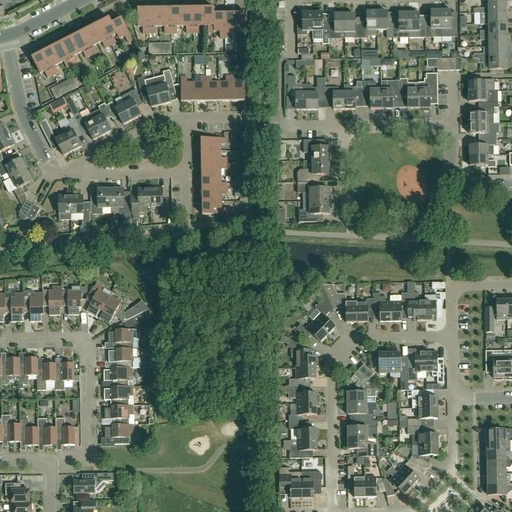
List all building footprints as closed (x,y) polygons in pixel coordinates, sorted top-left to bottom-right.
[(476,14),(506,13),(506,2),(497,2),(496,0),(483,0),(484,2),(488,2),(489,9),(476,9),(476,14)] [(208,34),(214,34),(214,32),(214,14),(214,8),(203,9),(203,27),(208,27),(208,34)] [(143,35),(149,35),(148,9),(138,9),(138,28),(143,28),(143,35)] [(159,9),(148,9),(149,35),(155,34),(155,27),(160,27),(159,9)] [(165,34),(171,34),(170,9),(159,9),(160,27),(164,27),(165,34)] [(177,27),(182,27),(181,9),(170,9),(171,34),(177,34),(177,27)] [(192,9),(181,9),(182,27),(186,27),(186,34),(193,34),(192,9)] [(199,27),(203,27),(203,9),(192,9),(193,34),(199,34),(199,27)] [(441,38),(441,11),(431,11),(431,27),(425,27),(425,29),(425,38),(441,38)] [(451,11),(441,11),(441,38),(457,38),(457,26),(451,26),(451,11)] [(377,36),(376,12),(366,12),(367,28),(361,28),(361,30),(361,39),(367,39),(367,36),(377,36)] [(387,12),(376,12),(377,36),(377,31),(386,31),(386,39),(393,39),(393,24),(387,24),(387,12)] [(312,32),(312,13),(302,13),(302,26),(297,26),(297,36),(307,36),(307,32),(309,32),(312,32)] [(324,45),(329,45),(328,28),(323,28),(322,13),(312,13),(312,32),(312,41),(322,41),(322,45),(324,45)] [(409,39),(409,13),(399,14),(399,29),(393,29),(393,24),(393,39),(409,39)] [(419,13),(409,13),(409,39),(425,38),(425,29),(419,29),(419,13)] [(489,25),(506,25),(506,13),(476,14),(480,14),(480,18),(489,18),(489,25)] [(225,14),(214,14),(214,32),(220,32),(220,39),(225,39),(225,14)] [(230,32),(236,32),(236,14),(225,14),(225,39),(230,39),(230,32)] [(236,14),(236,32),(242,32),(242,39),(247,39),(247,14),(236,14)] [(345,33),(344,14),(334,15),(335,33),(329,33),(329,28),(328,28),(329,45),(329,40),(339,39),(339,33),(345,33)] [(355,14),(344,14),(345,33),(345,39),(355,38),(355,39),(361,39),(361,30),(355,30),(355,14)] [(120,39),(112,23),(112,24),(109,18),(99,23),(111,46),(116,43),(113,37),(116,35),(119,40),(120,39)] [(121,18),(112,23),(120,39),(125,37),(128,43),(133,41),(121,18)] [(105,49),(111,46),(99,23),(90,28),(98,44),(101,43),(105,49)] [(480,37),(509,36),(506,36),(506,25),(489,25),(489,32),(480,32),(480,37)] [(94,47),(98,44),(90,28),(80,33),(92,56),(97,53),(94,47)] [(86,59),(92,56),(80,33),(70,38),(79,54),(82,53),(86,59)] [(489,48),(507,48),(507,43),(508,43),(510,41),(509,36),(480,37),(480,41),(489,41),(489,48)] [(74,57),(79,54),(70,38),(61,43),(72,66),(78,63),(74,57)] [(67,69),(72,66),(61,43),(51,48),(59,65),(63,63),(67,69)] [(148,55),(171,55),(171,44),(148,44),(148,55)] [(55,67),(59,65),(51,48),(41,53),(53,76),(58,73),(55,67)] [(480,59),(510,59),(510,54),(508,52),(507,52),(507,48),(489,48),(489,55),(474,55),(474,56),(471,56),(471,59),(480,59)] [(47,79),(53,76),(41,53),(32,58),(40,74),(44,72),(47,79)] [(490,74),(499,74),(499,71),(507,71),(507,66),(508,66),(510,64),(510,59),(480,59),(471,59),(471,60),(475,60),(475,64),(479,64),(489,64),(490,74)] [(154,79),(161,106),(171,103),(167,88),(174,86),(170,71),(163,73),(164,76),(154,79)] [(419,104),(419,109),(423,108),(423,111),(424,112),(429,111),(430,110),(430,108),(431,108),(430,95),(438,95),(437,74),(426,74),(426,79),(424,79),(425,89),(419,89),(419,104)] [(194,103),(194,83),(187,83),(187,77),(181,77),(181,103),(194,103)] [(194,83),(194,103),(207,103),(206,77),(201,77),(201,83),(194,83)] [(206,77),(207,103),(219,102),(219,83),(212,83),(212,77),(206,77)] [(219,83),(219,102),(232,102),(232,77),(226,77),(226,83),(219,83)] [(232,77),(232,102),(245,102),(244,82),(237,82),(237,77),(232,77)] [(296,77),(288,78),(288,93),(296,93),(296,110),(307,110),(307,104),(306,86),(296,86),(296,77)] [(55,100),(78,88),(73,78),(50,90),(55,100)] [(161,106),(154,79),(145,81),(144,78),(137,80),(141,95),(148,93),(152,108),(161,106)] [(306,86),(307,104),(307,110),(318,110),(318,94),(325,94),(325,79),(317,79),(317,88),(312,88),(312,86),(306,86)] [(325,79),(325,94),(325,96),(333,96),(333,110),(344,110),(344,104),(344,92),(339,92),(339,88),(325,88),(325,79)] [(400,82),(400,96),(408,96),(408,109),(419,109),(419,104),(419,89),(413,90),(413,83),(408,83),(408,80),(400,80),(400,82)] [(468,93),(487,93),(495,92),(495,80),(487,81),(487,83),(468,83),(468,93)] [(344,104),(344,110),(355,110),(355,94),(363,94),(363,82),(356,82),(356,88),(350,88),(350,85),(344,86),(344,92),(344,104)] [(376,82),(363,82),(363,94),(370,94),(370,110),(381,109),(381,104),(381,90),(376,90),(376,82)] [(381,82),(381,90),(381,104),(381,109),(393,109),(393,96),(400,96),(400,82),(381,82)] [(120,98),(121,99),(132,121),(141,117),(133,100),(139,97),(135,91),(120,98)] [(495,92),(487,93),(468,93),(469,103),(484,103),(484,109),(494,109),(498,109),(498,103),(495,103),(495,92)] [(132,121),(121,99),(116,101),(119,107),(115,109),(123,126),(132,121)] [(57,113),(72,108),(70,101),(54,106),(57,113)] [(100,110),(91,115),(102,137),(111,132),(104,118),(110,115),(108,110),(106,107),(105,104),(98,108),(100,110)] [(469,125),(488,125),(495,124),(494,109),(484,109),(485,115),(469,115),(469,125)] [(93,141),(102,137),(91,115),(82,119),(80,115),(74,118),(80,131),(86,127),(93,141)] [(70,125),(61,130),(64,135),(72,152),(81,147),(74,134),(80,131),(74,118),(68,121),(70,125)] [(54,138),(47,123),(40,126),(48,141),(54,138)] [(0,139),(9,135),(3,124),(0,125),(0,139)] [(495,124),(488,125),(469,125),(469,135),(491,134),(491,140),(497,140),(497,134),(495,134),(495,124)] [(9,135),(0,139),(0,159),(3,159),(0,153),(0,152),(14,146),(9,135)] [(54,138),(64,157),(72,152),(64,135),(55,140),(54,138)] [(201,152),(221,151),(221,145),(226,145),(226,139),(201,139),(201,152)] [(470,147),(470,157),(489,156),(495,156),(495,146),(497,146),(497,140),(491,140),(485,140),(485,146),(470,147)] [(312,154),(312,161),(329,161),(329,148),(317,148),(317,141),(303,141),(304,154),(312,154)] [(221,151),(201,152),(201,165),(227,164),(227,159),(221,159),(221,151)] [(489,156),(470,157),(470,167),(488,166),(488,168),(496,168),(496,161),(489,161),(489,156)] [(9,174),(11,179),(26,171),(25,169),(28,167),(24,159),(21,160),(21,159),(11,164),(8,158),(0,161),(0,176),(1,178),(9,174)] [(297,183),(318,182),(318,176),(329,176),(329,174),(331,174),(332,173),(332,169),(331,167),(329,168),(329,161),(312,161),(312,170),(300,171),(297,174),(297,183)] [(227,164),(201,165),(201,177),(221,177),(221,170),(227,170),(227,164)] [(28,173),(26,171),(11,179),(6,181),(6,182),(12,193),(14,192),(17,198),(24,194),(21,188),(32,182),(32,181),(35,180),(30,171),(28,173)] [(221,177),(201,177),(202,190),(227,190),(227,184),(221,184),(221,177)] [(310,194),(310,202),(330,202),(330,189),(316,189),(316,183),(318,183),(318,182),(297,183),(297,194),(310,194)] [(91,203),(91,215),(103,215),(102,209),(111,209),(111,190),(106,190),(106,187),(98,187),(98,203),(91,203)] [(146,207),(151,207),(150,189),(138,190),(138,196),(132,196),(133,220),(139,220),(139,214),(146,214),(146,207)] [(150,189),(151,207),(162,207),(163,219),(169,219),(169,205),(163,205),(162,189),(150,189)] [(124,190),(111,190),(111,209),(119,209),(119,215),(131,215),(131,202),(124,202),(124,190)] [(227,190),(202,190),(202,203),(222,202),(221,195),(227,195),(227,190)] [(83,196),(71,197),(71,221),(83,221),(83,227),(90,227),(89,213),(83,213),(83,196)] [(71,221),(71,197),(59,197),(59,221),(71,221)] [(20,213),(26,217),(33,205),(26,201),(20,213)] [(222,202),(202,203),(202,215),(228,215),(228,209),(222,209),(222,202)] [(330,202),(310,202),(310,210),(299,210),(299,223),(317,223),(317,215),(330,215),(330,202)] [(33,205),(26,217),(34,221),(40,209),(33,205)] [(357,323),(357,303),(346,303),(346,295),(337,295),(333,285),(322,286),(330,303),(336,301),(339,301),(339,309),(346,309),(346,323),(357,323)] [(325,306),(330,303),(322,286),(315,292),(318,295),(322,301),(315,308),(321,314),(313,322),(328,336),(336,328),(325,318),(329,314),(323,308),(325,306)] [(62,292),(62,307),(68,307),(68,316),(79,316),(79,308),(81,308),(81,287),(72,287),(72,291),(62,292)] [(101,311),(112,293),(104,289),(102,292),(93,287),(85,300),(91,304),(86,312),(96,317),(100,310),(101,311)] [(62,292),(62,288),(53,288),(53,292),(43,292),(43,294),(43,307),(49,307),(49,316),(60,316),(60,309),(62,308),(62,307),(62,292)] [(43,315),(43,307),(43,294),(43,292),(42,292),(42,294),(34,294),(34,293),(32,292),(31,291),(27,291),(26,292),(24,293),(24,313),(30,313),(30,323),(41,322),(41,315),(43,315)] [(5,299),(5,314),(11,314),(11,323),(22,323),(22,315),(24,315),(24,313),(24,293),(24,294),(15,294),(15,298),(5,299)] [(119,319),(122,313),(127,306),(118,301),(119,298),(112,293),(101,311),(103,312),(99,319),(109,324),(113,316),(119,319)] [(425,302),(425,322),(437,322),(436,310),(442,310),(442,293),(436,294),(436,302),(425,302)] [(374,294),(374,300),(374,308),(380,308),(380,323),(391,323),(390,297),(390,303),(385,303),(385,297),(380,297),(380,294),(374,294)] [(390,297),(391,323),(402,322),(402,309),(408,309),(407,294),(401,294),(401,297),(399,296),(393,296),(391,297),(390,297)] [(419,294),(407,294),(408,309),(408,321),(413,321),(413,322),(425,322),(425,302),(419,302),(419,294)] [(368,303),(357,303),(357,323),(368,323),(368,309),(374,308),(374,300),(367,300),(368,303)] [(508,321),(507,301),(496,301),(497,321),(508,321)] [(485,309),(485,316),(486,334),(494,333),(493,309),(485,309)] [(328,336),(313,322),(306,330),(301,325),(296,330),(305,339),(310,334),(320,344),(328,336)] [(108,333),(108,344),(118,344),(118,350),(137,349),(139,349),(139,340),(137,340),(137,330),(116,331),(116,333),(108,333)] [(282,337),(280,343),(288,346),(290,340),(282,337)] [(296,359),(296,369),(316,369),(316,367),(319,367),(318,360),(316,360),(316,358),(312,358),(312,350),(298,351),(301,344),(290,340),(288,346),(287,347),(292,349),(291,351),(291,359),(296,359)] [(118,363),(118,369),(132,368),(132,369),(133,369),(141,369),(141,362),(139,362),(139,359),(137,359),(137,349),(118,350),(116,350),(116,352),(108,352),(109,363),(118,363)] [(493,379),(494,379),(494,380),(496,381),(501,381),(503,380),(503,379),(504,379),(504,352),(486,352),(486,364),(493,364),(493,379)] [(401,353),(390,354),(390,374),(390,379),(401,379),(401,382),(408,382),(408,368),(401,368),(401,353)] [(408,362),(408,368),(408,382),(417,382),(417,373),(426,373),(426,353),(414,353),(415,362),(408,362)] [(437,368),(437,360),(437,353),(426,353),(426,373),(432,373),(432,377),(437,377),(437,384),(444,384),(443,368),(437,368)] [(390,374),(390,354),(378,354),(379,374),(390,374)] [(8,365),(1,365),(1,359),(1,386),(10,386),(10,377),(19,377),(19,386),(19,359),(8,359),(8,365)] [(26,365),(19,365),(19,359),(19,386),(28,385),(28,377),(37,376),(37,391),(38,391),(37,359),(26,359),(26,365)] [(56,391),(55,364),(44,364),(44,370),(37,371),(37,359),(38,391),(46,391),(46,382),(55,382),(55,391),(56,391)] [(55,364),(56,391),(64,391),(64,382),(80,382),(79,377),(74,377),(73,364),(62,364),(62,370),(55,370),(55,364)] [(364,365),(358,371),(368,380),(374,375),(364,365)] [(113,382),(113,388),(133,387),(136,384),(135,380),(132,378),(132,369),(132,368),(118,369),(111,369),(111,371),(104,371),(104,382),(113,382)] [(289,387),(301,387),(301,380),(316,380),(316,369),(296,369),(296,380),(289,380),(289,387)] [(373,385),(368,380),(358,371),(350,380),(355,385),(359,380),(366,387),(372,387),(373,385)] [(114,407),(129,406),(129,397),(133,397),(133,387),(113,388),(112,388),(112,390),(104,390),(104,401),(114,401),(114,407)] [(296,399),(296,405),(316,405),(316,403),(319,403),(319,396),(316,396),(316,394),(301,394),(301,387),(289,387),(285,387),(285,394),(288,394),(288,399),(296,399)] [(366,390),(366,393),(347,393),(347,404),(367,404),(375,404),(375,390),(366,390)] [(412,409),(417,409),(437,409),(437,398),(422,398),(422,391),(407,391),(407,399),(412,399),(412,409)] [(367,404),(347,404),(348,416),(361,415),(361,421),(373,421),(373,410),(367,410),(367,404)] [(316,405),(296,405),(297,411),(291,411),(291,416),(289,416),(289,423),(302,423),(302,416),(317,416),(316,405)] [(114,420),(114,426),(133,425),(133,416),(133,406),(129,406),(114,407),(112,407),(112,409),(104,409),(105,420),(114,420)] [(407,420),(407,428),(422,428),(422,420),(438,420),(437,409),(417,409),(418,420),(407,420)] [(11,416),(2,416),(2,443),(3,443),(3,437),(9,437),(9,443),(20,443),(20,420),(20,425),(11,425),(11,416)] [(65,419),(56,420),(56,446),(57,446),(57,440),(63,440),(63,446),(75,446),(74,428),(65,428),(65,419)] [(29,420),(20,420),(20,443),(21,443),(21,441),(27,441),(28,447),(38,447),(38,420),(38,429),(29,429),(29,420)] [(47,420),(38,420),(38,447),(39,447),(39,441),(45,440),(45,446),(56,446),(56,420),(56,428),(47,428),(47,420)] [(373,421),(361,421),(361,427),(348,428),(348,439),(367,439),(367,432),(377,432),(377,421),(373,421)] [(297,430),(297,441),(317,441),(317,430),(302,430),(302,423),(289,423),(289,430),(297,430)] [(115,445),(130,445),(129,435),(133,435),(133,425),(114,426),(112,426),(112,428),(105,428),(105,439),(114,439),(115,445)] [(418,435),(418,446),(438,446),(438,435),(422,435),(422,428),(407,428),(408,436),(418,435)] [(485,434),(485,442),(510,442),(510,441),(510,439),(508,437),(505,437),(505,431),(487,431),(487,434),(485,434)] [(367,445),(367,439),(348,439),(348,450),(357,450),(357,458),(376,458),(376,445),(367,445)] [(317,441),(297,441),(297,447),(291,447),(291,452),(289,452),(289,459),(302,459),(302,452),(317,452),(317,441)] [(487,450),(487,453),(505,452),(510,452),(510,442),(485,442),(485,450),(487,450)] [(438,446),(418,446),(418,457),(438,457),(438,446)] [(487,453),(487,464),(510,463),(510,461),(508,459),(505,459),(505,452),(487,453)] [(412,456),(410,461),(426,469),(428,470),(431,465),(420,459),(419,460),(412,456)] [(397,474),(395,471),(412,487),(419,479),(409,470),(411,468),(415,471),(423,475),(426,469),(410,461),(405,466),(397,474)] [(510,463),(487,464),(488,474),(506,474),(506,468),(509,468),(511,466),(511,463),(510,463)] [(347,467),(348,482),(354,482),(354,498),(365,498),(365,478),(354,478),(354,467),(347,467)] [(291,499),(302,499),(302,473),(289,473),(289,469),(279,469),(279,489),(291,489),(291,492),(290,492),(290,494),(291,494),(291,499)] [(391,475),(393,478),(390,482),(404,495),(412,487),(395,471),(391,475)] [(321,473),(302,473),(302,499),(313,499),(313,489),(321,489),(321,473)] [(113,474),(84,475),(84,480),(82,482),(74,482),(74,495),(95,494),(95,490),(103,482),(113,482),(113,474)] [(488,474),(488,485),(506,485),(506,474),(488,474)] [(365,478),(365,498),(376,498),(376,478),(365,478)] [(383,480),(387,497),(395,496),(390,486),(386,480),(383,480)] [(12,504),(14,504),(29,504),(29,503),(29,491),(18,491),(18,484),(5,484),(5,497),(12,496),(12,504)] [(511,484),(506,485),(488,485),(488,496),(506,496),(511,491),(511,484)] [(96,510),(96,502),(82,503),(82,506),(79,507),(79,510),(74,510),(74,511),(93,511),(93,510),(96,510)] [(14,504),(14,511),(6,511),(31,511),(31,503),(29,503),(29,504),(14,504)]
